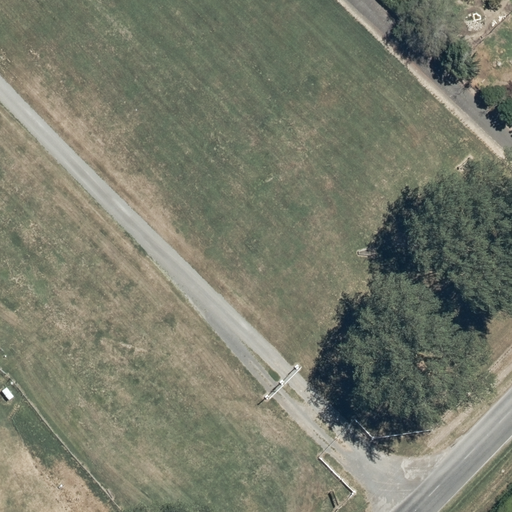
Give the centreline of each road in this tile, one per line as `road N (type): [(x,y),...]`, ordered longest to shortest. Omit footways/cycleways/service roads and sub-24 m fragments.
road 1 (unknown): [(511,135),(369,0)]
road 2 (tertiary): [(420,511),(511,419)]
